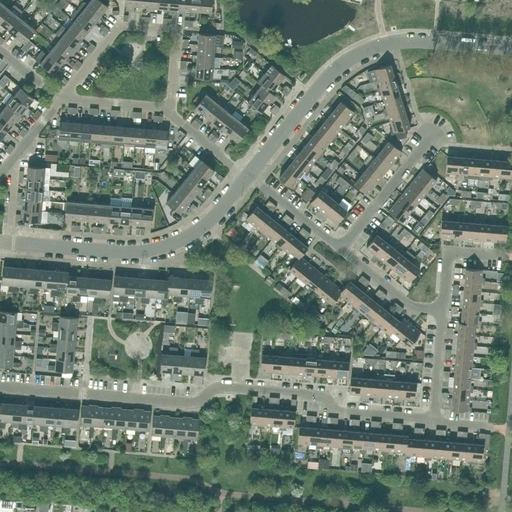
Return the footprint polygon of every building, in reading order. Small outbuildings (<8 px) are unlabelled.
[(44,0),(30,0),(25,5),(33,12),(44,0)] [(101,15),(108,7),(99,0),(90,0),(87,4),(101,15)] [(146,0),(146,7),(157,8),(157,0),(146,0)] [(157,0),(157,8),(168,9),(168,0),(157,0)] [(179,10),(179,0),(168,0),(168,9),(179,10)] [(189,11),(190,0),(179,0),(179,10),(189,11)] [(200,12),(201,0),(190,0),(189,11),(200,12)] [(211,13),(212,0),(201,0),(200,12),(211,13)] [(78,8),(78,9),(78,10),(78,11),(80,13),(86,17),(87,18),(94,24),(101,15),(87,4),(87,5),(85,3),(83,2),(82,3),(81,4),(78,8)] [(2,3),(0,5),(0,22),(7,14),(10,10),(2,3)] [(0,24),(8,30),(18,17),(10,10),(7,14),(0,22),(0,24)] [(51,11),(46,17),(53,23),(58,17),(51,11)] [(72,16),(71,17),(71,18),(72,20),(74,21),(87,32),(94,24),(87,18),(86,17),(80,13),(78,11),(77,11),(76,11),(75,11),(72,16)] [(16,37),(27,23),(18,17),(8,30),(16,37)] [(47,30),(51,23),(44,19),(40,26),(47,30)] [(81,41),(87,32),(74,21),(67,30),(81,41)] [(25,44),(36,30),(27,23),(16,37),(25,44)] [(74,49),(81,41),(67,30),(60,38),(74,49)] [(216,35),(215,35),(199,34),(198,45),(215,46),(216,35)] [(67,57),(74,49),(60,38),(53,47),(67,57)] [(214,57),(215,46),(198,45),(197,56),(214,57)] [(60,66),(67,57),(53,47),(47,55),(60,66)] [(41,51),(34,60),(40,64),(42,65),(42,66),(53,75),(60,66),(49,57),(47,55),(41,51)] [(213,68),(214,57),(197,56),(196,66),(213,68)] [(278,84),(285,76),(271,65),(264,73),(278,84)] [(377,81),(394,76),(390,65),(374,70),(371,71),(372,75),(375,74),(377,81)] [(212,79),(213,68),(196,66),(195,78),(212,79)] [(271,93),(271,92),(278,84),(264,73),(257,82),(261,85),(271,93)] [(378,92),(397,86),(394,76),(377,81),(380,88),(377,89),(378,92)] [(271,92),(271,93),(261,85),(254,93),(256,94),(268,104),(275,95),(271,92)] [(384,101),(400,96),(397,86),(378,92),(379,95),(382,94),(384,101)] [(27,107),(34,99),(20,88),(13,97),(27,107)] [(268,104),(256,94),(254,93),(247,102),(261,113),(268,104)] [(204,115),(215,101),(206,94),(195,108),(204,115)] [(384,112),(403,107),(400,96),(384,101),(386,108),(383,109),(384,112)] [(20,116),(27,107),(13,97),(6,105),(20,116)] [(212,121),(223,108),(215,101),(204,115),(212,121)] [(349,118),(354,112),(341,102),(333,110),(349,123),(351,120),(349,118)] [(0,113),(13,124),(20,116),(6,105),(0,112),(0,113)] [(390,122),(406,117),(403,107),(384,112),(385,116),(388,115),(390,122)] [(220,128),(231,115),(223,108),(212,121),(220,128)] [(347,126),(349,123),(333,110),(327,119),(340,129),(345,124),(347,126)] [(0,127),(6,133),(13,124),(0,113),(0,127)] [(229,135),(240,121),(231,115),(220,128),(229,135)] [(404,129),(410,128),(406,117),(390,122),(392,129),(389,130),(393,141),(406,137),(404,129)] [(335,135),(340,129),(327,119),(320,127),(336,140),(338,137),(335,135)] [(238,142),(248,128),(240,121),(229,135),(238,142)] [(69,140),(71,123),(59,122),(58,139),(69,140)] [(80,141),(81,124),(71,123),(69,140),(80,141)] [(91,142),(92,124),(81,124),(80,141),(91,142)] [(101,143),(103,125),(92,124),(91,142),(101,143)] [(112,144),(114,126),(103,125),(101,143),(112,144)] [(123,145),(124,127),(114,126),(112,144),(123,145)] [(134,146),(135,128),(124,127),(123,145),(134,146)] [(333,142),(336,140),(320,127),(313,136),(326,146),(331,140),(333,142)] [(144,146),(146,129),(135,128),(134,146),(144,146)] [(155,147),(157,130),(146,129),(144,146),(155,147)] [(166,148),(168,131),(157,130),(155,147),(166,148)] [(322,152),(326,146),(313,136),(306,144),(322,157),(324,154),(322,152)] [(402,152),(391,143),(388,141),(381,150),(395,161),(402,152)] [(320,159),(322,157),(306,144),(300,152),(313,163),(317,157),(320,159)] [(388,169),(395,161),(381,150),(375,158),(388,169)] [(308,169),(313,163),(300,152),(293,161),(309,173),(311,171),(308,169)] [(456,174),(458,157),(447,156),(445,173),(446,173),(445,176),(449,176),(449,173),(456,174)] [(467,178),(469,158),(458,157),(456,174),(464,175),(464,178),(467,178)] [(381,178),(388,169),(375,158),(368,167),(381,178)] [(478,176),(479,159),(469,158),(467,178),(470,178),(471,175),(478,176)] [(489,180),(490,160),(479,159),(478,176),(485,176),(485,180),(489,180)] [(207,180),(214,171),(201,160),(194,169),(207,180)] [(500,178),(501,161),(490,160),(489,180),(492,180),(492,177),(500,178)] [(306,176),(309,173),(293,161),(286,169),(299,180),(304,174),(306,176)] [(511,179),(511,164),(511,161),(501,161),(500,178),(507,178),(507,181),(510,182),(510,178),(511,179)] [(45,168),(31,167),(28,166),(27,178),(44,179),(45,168)] [(374,186),(381,178),(368,167),(361,175),(374,186)] [(200,188),(207,180),(194,169),(187,177),(200,188)] [(295,186),(299,180),(286,169),(279,178),(292,189),(292,188),(295,190),(297,187),(295,186)] [(436,180),(428,173),(423,169),(416,178),(429,188),(436,180)] [(51,191),(63,191),(63,176),(51,175),(51,191)] [(367,195),(374,186),(361,175),(354,184),(367,195)] [(194,196),(200,188),(187,177),(180,185),(194,196)] [(43,190),(44,179),(27,178),(26,188),(43,190)] [(422,197),(429,188),(416,178),(409,186),(422,197)] [(187,205),(194,196),(180,185),(173,194),(187,205)] [(415,205),(422,197),(409,186),(402,195),(415,205)] [(42,201),(43,190),(26,188),(25,199),(42,201)] [(309,188),(305,193),(311,197),(314,193),(309,188)] [(319,210),(330,197),(321,190),(310,203),(319,210)] [(180,214),(187,205),(173,194),(166,203),(180,214)] [(408,214),(415,205),(402,195),(395,203),(408,214)] [(328,217),(338,204),(330,197),(319,210),(328,217)] [(41,211),(42,201),(25,199),(24,210),(41,211)] [(76,220),(77,202),(66,201),(65,219),(76,220)] [(87,220),(88,203),(77,202),(76,220),(87,220)] [(97,221),(99,204),(88,203),(87,220),(97,221)] [(401,222),(408,214),(395,203),(388,212),(401,222)] [(108,222),(110,205),(99,204),(97,221),(108,222)] [(336,224),(347,211),(338,204),(328,217),(336,224)] [(119,223),(120,206),(110,205),(108,222),(119,223)] [(130,224),(131,207),(120,206),(119,223),(130,224)] [(254,226),(265,213),(256,206),(246,219),(254,226)] [(140,225),(142,208),(131,207),(130,224),(140,225)] [(152,226),(153,209),(142,208),(140,225),(152,226)] [(40,223),(41,211),(24,210),(23,221),(40,223)] [(261,236),(274,220),(265,213),(254,226),(260,231),(258,233),(261,236)] [(387,224),(392,219),(388,215),(383,221),(387,224)] [(422,218),(415,227),(421,231),(428,223),(422,218)] [(271,240),(282,227),(274,220),(261,236),(264,238),(266,235),(271,240)] [(451,238),(452,221),(441,220),(440,237),(451,238)] [(462,239),(463,222),(452,221),(451,238),(462,239)] [(473,240),(474,223),(463,222),(462,239),(473,240)] [(483,241),(485,224),(474,223),(473,240),(483,241)] [(494,242),(495,225),(485,224),(483,241),(494,242)] [(505,243),(507,226),(495,225),(494,242),(505,243)] [(278,249),(290,234),(282,227),(271,240),(277,245),(275,247),(278,249)] [(288,253),(299,240),(290,234),(278,249),(280,251),(282,249),(288,253)] [(375,255),(386,242),(377,235),(366,248),(375,255)] [(306,250),(308,247),(299,240),(288,253),(294,258),(292,261),(295,263),(296,260),(297,260),(300,257),(306,250)] [(383,262),(394,249),(386,242),(375,255),(383,262)] [(392,269),(402,255),(394,249),(383,262),(392,269)] [(400,275),(411,262),(402,255),(392,269),(400,275)] [(308,263),(300,257),(297,260),(296,260),(295,263),(289,270),(298,277),(308,263)] [(409,283),(420,269),(411,262),(400,275),(409,283)] [(306,283),(317,270),(308,263),(298,277),(306,283)] [(12,292),(14,268),(3,267),(2,284),(8,285),(8,292),(12,292)] [(23,286),(25,268),(14,268),(12,292),(16,292),(17,285),(23,286)] [(34,294),(36,269),(25,268),(23,286),(30,286),(29,294),(34,294)] [(45,288),(46,270),(36,269),(34,294),(38,294),(38,287),(45,288)] [(481,278),(482,270),(465,269),(464,280),(484,282),(485,278),(481,278)] [(55,299),(57,271),(46,270),(45,288),(51,288),(51,298),(55,299)] [(315,290),(325,277),(317,270),(306,283),(315,290)] [(68,276),(68,272),(57,271),(55,299),(59,299),(60,289),(66,289),(66,290),(68,276)] [(78,277),(68,276),(66,290),(66,289),(66,293),(73,294),(72,301),(76,302),(78,277)] [(123,302),(125,277),(114,276),(113,293),(120,294),(119,301),(123,302)] [(274,280),(273,279),(269,276),(264,282),(269,286),(274,280)] [(88,295),(89,278),(78,277),(76,302),(76,306),(80,306),(81,295),(88,295)] [(135,295),(136,278),(125,277),(123,302),(127,302),(128,295),(135,295)] [(177,302),(179,278),(168,277),(168,281),(167,294),(174,295),(173,302),(177,302)] [(323,297),(334,284),(325,277),(315,290),(323,297)] [(98,303),(100,279),(89,278),(88,295),(94,296),(94,303),(98,303)] [(145,303),(147,279),(136,278),(135,295),(141,296),(141,303),(145,303)] [(189,296),(190,278),(179,278),(177,302),(181,303),(182,295),(189,296)] [(190,278),(189,296),(195,296),(195,303),(195,304),(194,309),(195,309),(197,309),(198,309),(199,304),(199,303),(199,299),(201,279),(190,278)] [(100,279),(98,303),(102,304),(103,297),(109,297),(111,280),(100,279)] [(156,297),(158,280),(147,279),(145,303),(149,304),(149,297),(156,297)] [(199,304),(198,309),(203,309),(203,304),(203,301),(204,297),(210,298),(212,280),(201,279),(199,299),(199,303),(199,304)] [(168,281),(158,280),(156,297),(163,298),(162,305),(166,305),(167,298),(167,294),(168,281)] [(484,285),(484,282),(464,280),(463,291),(480,292),(481,285),(484,285)] [(347,301),(358,288),(349,281),(342,290),(342,291),(339,294),(339,295),(337,297),(340,299),(342,297),(347,301)] [(342,291),(342,290),(334,284),(323,297),(332,304),(337,297),(339,295),(339,294),(342,291)] [(354,310),(367,295),(358,288),(347,301),(353,306),(351,308),(354,310)] [(480,299),(480,292),(463,291),(462,301),(482,303),(483,300),(480,299)] [(364,315),(375,302),(367,295),(354,310),(356,313),(358,310),(364,315)] [(482,307),(482,303),(462,301),(462,312),(478,314),(479,306),(482,307)] [(371,324),(383,308),(375,302),(364,315),(370,319),(368,322),(371,324)] [(381,328),(392,315),(383,308),(371,324),(373,326),(375,324),(381,328)] [(16,319),(17,312),(0,310),(0,322),(23,324),(23,320),(16,319)] [(478,321),(478,314),(462,312),(461,323),(475,324),(478,325),(481,325),(481,321),(478,321)] [(188,314),(187,324),(194,324),(195,315),(188,314)] [(344,323),(349,316),(346,314),(340,320),(344,323)] [(400,322),(392,315),(381,328),(387,333),(385,335),(388,338),(390,335),(390,336),(393,332),(392,332),(400,322)] [(76,329),(77,317),(60,316),(59,323),(52,322),(51,326),(76,329)] [(401,339),(412,325),(403,318),(400,322),(392,332),(393,332),(401,339)] [(23,328),(23,324),(0,322),(0,332),(15,334),(15,328),(23,328)] [(461,323),(458,322),(457,334),(474,335),(475,328),(478,328),(478,325),(475,324),(461,323)] [(410,346),(420,333),(412,325),(401,339),(410,346)] [(75,339),(76,329),(51,326),(51,331),(58,331),(58,338),(75,339)] [(14,341),(15,334),(0,332),(0,343),(21,346),(21,341),(14,341)] [(474,343),(474,335),(457,334),(456,345),(476,346),(477,343),(474,343)] [(74,350),(75,339),(58,338),(57,344),(50,344),(50,348),(74,350)] [(21,350),(21,346),(0,343),(0,354),(13,356),(14,349),(21,350)] [(476,350),(476,346),(456,345),(456,355),(472,357),(473,349),(476,350)] [(417,346),(417,354),(425,354),(426,346),(417,346)] [(171,372),(173,348),(169,347),(169,354),(162,354),(160,371),(171,372)] [(74,350),(50,348),(47,348),(46,352),(56,353),(56,359),(73,361),(74,350)] [(177,355),(178,348),(173,348),(171,372),(182,373),(184,356),(177,355)] [(193,374),(195,349),(191,349),(190,356),(184,356),(182,373),(193,374)] [(198,357),(199,350),(195,349),(193,374),(204,375),(205,358),(198,357)] [(12,362),(13,356),(0,354),(0,365),(12,367),(19,367),(20,363),(12,362)] [(271,372),(273,356),(262,355),(260,371),(271,372)] [(472,364),(472,357),(456,355),(455,366),(475,368),(475,364),(472,364)] [(282,373),(284,356),(273,356),(271,372),(282,373)] [(293,374),(294,357),(284,356),(282,373),(293,374)] [(304,375),(305,358),(294,357),(293,374),(304,375)] [(314,376),(316,359),(305,358),(304,375),(314,376)] [(72,372),(73,361),(56,359),(55,366),(48,365),(48,370),(60,371),(60,377),(71,378),(71,372),(72,372)] [(325,377),(327,360),(316,359),(314,376),(325,377)] [(336,378),(337,361),(327,360),(325,377),(336,378)] [(347,379),(349,362),(337,361),(336,378),(347,379)] [(474,371),(475,368),(455,366),(454,377),(471,378),(471,371),(474,371)] [(360,395),(362,378),(350,377),(349,394),(360,395)] [(470,386),(471,378),(454,377),(453,388),(473,389),(473,386),(470,386)] [(371,396),(372,379),(362,378),(360,395),(371,396)] [(382,397),(383,380),(372,379),(371,396),(382,397)] [(393,398),(394,381),(383,380),(382,397),(393,398)] [(403,399),(405,382),(394,381),(393,398),(403,399)] [(415,400),(416,383),(405,382),(403,399),(415,400)] [(472,393),(473,389),(453,388),(452,398),(469,400),(469,393),(472,393)] [(468,407),(469,400),(452,398),(451,410),(468,411),(471,411),(471,407),(468,407)] [(12,421),(13,404),(3,403),(0,428),(5,428),(5,421),(12,421)] [(23,422),(24,405),(13,404),(12,421),(18,422),(18,429),(22,429),(23,422)] [(22,429),(22,433),(26,434),(26,430),(27,423),(33,423),(35,406),(24,405),(23,422),(22,429)] [(43,431),(46,407),(35,406),(33,423),(40,424),(39,431),(43,431)] [(91,426),(93,407),(81,406),(80,425),(89,426),(89,432),(93,432),(94,426),(91,426)] [(55,425),(56,408),(46,407),(43,431),(48,432),(48,425),(55,425)] [(103,427),(104,408),(93,407),(91,426),(94,426),(103,427)] [(262,408),(256,408),(251,407),(250,424),(257,425),(257,428),(261,428),(262,408)] [(65,433),(67,409),(56,408),(55,425),(62,426),(61,433),(65,433)] [(114,428),(116,409),(104,408),(103,427),(112,428),(112,434),(116,434),(116,428),(114,428)] [(272,426),(273,409),(262,408),(261,428),(264,429),(264,426),(272,426)] [(77,427),(78,409),(67,409),(65,433),(69,434),(70,426),(77,427)] [(126,429),(127,410),(116,409),(114,428),(116,428),(126,429)] [(282,430),(284,410),(273,409),(272,426),(279,427),(279,430),(282,430)] [(137,430),(139,411),(127,410),(126,429),(135,430),(134,436),(138,436),(139,430),(137,430)] [(294,428),(295,411),(284,410),(282,430),(286,430),(286,427),(294,428)] [(149,431),(150,412),(139,411),(137,430),(139,430),(149,431)] [(163,436),(164,417),(153,416),(151,435),(161,436),(160,442),(164,442),(165,436),(163,436)] [(174,437),(176,418),(164,417),(163,436),(165,436),(174,437)] [(186,438),(187,419),(176,418),(174,437),(183,438),(183,444),(187,444),(188,438),(186,438)] [(197,439),(199,420),(187,419),(186,438),(188,438),(197,439)] [(309,444),(310,428),(299,427),(297,443),(298,443),(298,446),(301,447),(301,444),(309,444)] [(319,448),(321,428),(310,428),(309,444),(316,445),(316,448),(319,448)] [(330,446),(332,429),(321,428),(319,448),(323,449),(323,446),(330,446)] [(341,450),(342,430),(332,429),(330,446),(338,447),(337,450),(341,450)] [(341,450),(341,452),(351,453),(352,448),(353,431),(342,430),(341,450)] [(362,452),(364,432),(353,431),(352,448),(359,449),(359,452),(362,452)] [(373,450),(375,433),(364,432),(362,452),(366,452),(366,449),(373,450)] [(384,454),(386,434),(375,433),(373,450),(381,450),(380,454),(384,454)] [(395,452),(397,435),(386,434),(384,454),(387,454),(388,451),(395,452)] [(408,438),(408,436),(397,435),(395,452),(402,452),(402,455),(405,456),(406,453),(407,438),(408,438)] [(418,439),(408,438),(407,438),(406,453),(405,456),(406,456),(405,458),(409,458),(409,455),(417,456),(418,439)] [(427,460),(429,440),(418,439),(417,456),(424,457),(424,460),(427,460)] [(438,458),(440,441),(429,440),(427,460),(431,460),(431,457),(438,458)] [(449,462),(450,442),(440,441),(438,458),(445,458),(445,461),(449,462)] [(460,460),(461,443),(450,442),(449,462),(452,462),(452,459),(460,460)] [(470,464),(472,444),(461,443),(460,460),(467,460),(467,463),(470,464)] [(482,461),(483,445),(472,444),(470,464),(474,464),(474,461),(482,461)]
